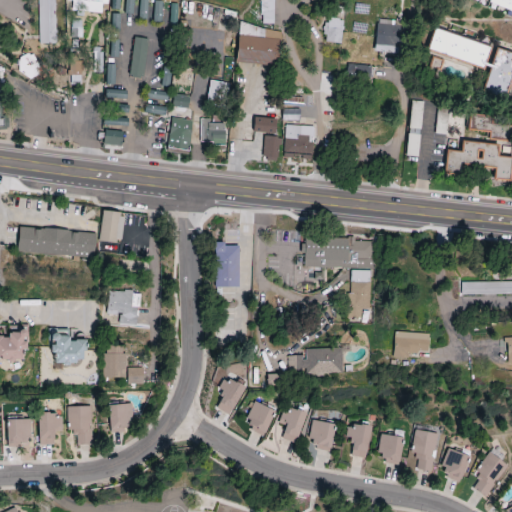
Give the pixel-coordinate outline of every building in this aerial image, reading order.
[(36,0),(38,45),(55,44),(53,0),(36,0)] [(105,0),(66,0),(67,1),(73,1),(72,13),(105,14),(105,0)] [(118,10),(119,0),(110,0),(110,9),(118,10)] [(133,0),(125,0),(125,14),(133,14),(133,0)] [(147,0),(139,0),(139,19),(147,20),(147,0)] [(273,0),(260,0),(260,24),(273,24),(273,0)] [(511,0),(479,0),(511,9),(511,0)] [(162,22),(162,1),(154,1),(153,22),(162,22)] [(343,20),(325,19),(324,43),(342,43),(343,20)] [(375,52),(399,53),(400,25),(376,25),(375,52)] [(279,31),(258,30),(258,36),(238,36),(237,64),(278,64),(279,31)] [(429,51),(486,66),(491,44),(434,30),(429,51)] [(149,40),(135,38),(128,77),(142,79),(149,40)] [(487,90),(508,95),(511,75),(511,52),(496,49),(487,90)] [(80,61),(68,61),(69,84),(81,84),(80,61)] [(106,84),(114,84),(115,64),(106,64),(106,84)] [(345,82),(369,85),(371,67),(347,64),(345,82)] [(319,93),(333,94),(334,75),(320,74),(319,93)] [(226,108),(229,84),(210,81),(207,105),(226,108)] [(281,121),(300,120),(300,109),(281,109),(281,121)] [(470,130),(497,131),(497,116),(470,115),(470,130)] [(276,133),(276,118),(253,117),(253,132),(276,133)] [(193,121),(171,118),(167,148),(189,151),(193,121)] [(199,143),(224,144),(224,123),(209,123),(209,119),(200,119),(199,143)] [(314,126),(284,125),(283,159),(311,160),(312,137),(314,137),(314,126)] [(104,145),(122,146),(122,131),(104,131),(104,145)] [(278,137),(263,137),(262,162),(277,162),(278,137)] [(500,145),(463,141),(462,151),(447,150),(445,175),(464,177),(465,167),(495,170),(494,182),(511,183),(511,170),(511,157),(499,156),(500,145)] [(123,214),(102,210),(98,240),(119,243),(123,214)] [(94,258),(95,232),(19,228),(17,254),(94,258)] [(303,268),(371,269),(371,242),(354,241),(354,239),(304,238),(303,268)] [(239,246),(225,246),(225,242),(215,243),(216,288),(239,287),(239,246)] [(368,270),(347,271),(349,318),(361,318),(360,310),(370,309),(368,270)] [(511,281),(461,283),(461,296),(511,294),(511,281)] [(107,315),(119,315),(119,325),(137,325),(138,293),(108,291),(107,315)] [(27,331),(10,330),(10,337),(0,336),(0,359),(26,360),(27,331)] [(51,362),(86,364),(86,341),(69,340),(69,332),(52,332),(51,362)] [(429,333),(393,333),(393,359),(409,359),(409,352),(428,353),(429,333)] [(124,379),(125,347),(103,346),(102,378),(124,379)] [(342,374),(341,348),(303,349),(304,356),(287,356),(288,375),(342,374)] [(143,385),(143,368),(127,368),(126,384),(143,385)] [(232,416),(243,386),(223,378),(217,392),(223,394),(216,411),(232,416)] [(264,435),(274,411),(253,401),(245,419),(252,422),(249,428),(264,435)] [(109,405),(109,431),(131,431),(131,405),(109,405)] [(91,445),(90,407),(66,407),(66,431),(75,431),(75,445),(91,445)] [(281,440),(297,444),(305,414),(282,408),(278,424),(285,426),(281,440)] [(38,445),(55,445),(55,431),(61,431),(62,413),(39,413),(38,445)] [(7,446),(30,445),(29,419),(6,420),(7,446)] [(331,452),(334,424),(311,421),(308,440),(314,441),(313,449),(331,452)] [(347,424),(346,438),(352,439),(350,457),(366,459),(370,427),(347,424)] [(415,470),(431,472),(436,433),(413,431),(411,454),(417,455),(415,470)] [(398,465),(404,439),(380,434),(376,453),(384,455),(383,462),(398,465)] [(470,455),(447,448),(441,467),(447,469),(445,477),(461,482),(470,455)] [(472,488),(487,498),(508,464),(488,452),(475,472),(480,475),(472,488)]
